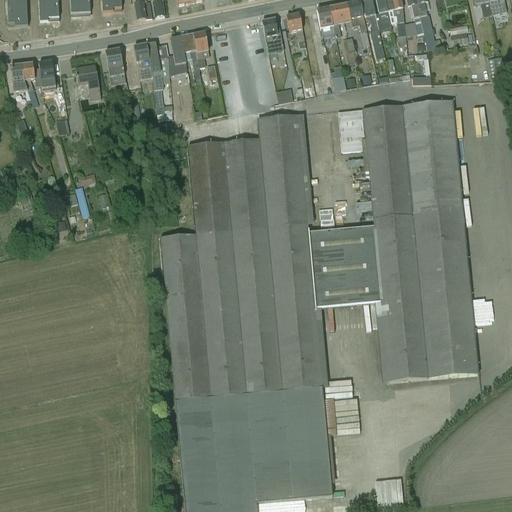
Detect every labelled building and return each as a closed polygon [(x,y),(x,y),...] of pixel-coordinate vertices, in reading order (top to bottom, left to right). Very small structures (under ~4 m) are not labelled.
[(26,30),(25,0),(6,0),(7,30),(26,30)] [(57,0),(37,0),(39,25),(58,24),(57,0)] [(89,0),(69,0),(71,20),(90,19),(89,0)] [(121,15),(120,0),(101,0),(102,16),(121,15)] [(187,7),(186,0),(173,0),(175,9),(187,7)] [(392,14),(388,0),(379,0),(374,1),(378,17),(392,14)] [(388,0),(392,14),(401,11),(397,0),(388,0)] [(416,9),(414,0),(403,0),(406,11),(416,9)] [(414,0),(416,9),(427,7),(425,0),(414,0)] [(488,6),(486,0),(470,0),(473,10),(488,6)] [(362,21),(374,19),(371,2),(359,4),(362,21)] [(153,22),(164,20),(161,3),(150,5),(153,22)] [(362,21),(359,4),(343,8),(347,24),(362,21)] [(135,24),(144,23),(141,5),(132,7),(135,24)] [(329,28),(347,24),(343,8),(326,11),(329,28)] [(329,28),(326,11),(314,14),(317,31),(329,28)] [(286,36),(300,33),(297,18),(283,21),(286,36)] [(261,41),(275,38),(272,22),(258,25),(261,41)] [(475,28),(457,27),(457,35),(474,36),(475,28)] [(194,57),(206,54),(201,35),(190,38),(194,57)] [(194,57),(190,38),(179,40),(183,60),(194,57)] [(458,38),(458,47),(479,47),(479,38),(458,38)] [(173,62),(183,60),(179,40),(168,42),(173,62)] [(359,41),(352,43),(355,55),(362,53),(359,41)] [(157,64),(168,62),(165,47),(154,50),(157,64)] [(483,49),(465,49),(466,59),(484,58),(483,49)] [(121,69),(130,68),(129,57),(128,51),(118,52),(121,69)] [(105,73),(119,70),(116,53),(101,55),(105,73)] [(130,68),(146,65),(144,54),(129,57),(130,68)] [(421,66),(434,66),(434,58),(421,58),(421,66)] [(88,105),(100,103),(93,60),(72,63),(78,101),(87,100),(88,105)] [(362,62),(353,64),(356,75),(365,72),(362,62)] [(42,93),(55,91),(52,65),(38,66),(42,93)] [(21,89),(33,87),(30,68),(19,69),(21,89)] [(21,89),(19,69),(6,70),(9,90),(21,89)] [(214,70),(216,85),(223,84),(221,69),(214,70)] [(188,78),(189,94),(197,94),(196,78),(188,78)] [(341,88),(350,89),(351,82),(341,81),(341,88)] [(321,99),(319,91),(310,94),(309,91),(302,92),(305,104),(321,99)] [(297,92),(282,96),(285,108),(299,104),(297,92)] [(312,236),(301,120),(254,125),(256,144),(185,150),(193,238),(156,241),(181,511),(255,511),(255,508),(331,501),(321,397),(330,396),(322,313),(371,309),(379,391),(478,382),(452,104),(360,113),(371,231),(312,236)] [(65,140),(75,136),(72,124),(61,127),(65,140)] [(85,181),(86,187),(100,184),(99,178),(85,181)] [(89,190),(81,192),(87,222),(94,221),(89,190)] [(413,462),(421,471),(441,453),(433,444),(413,462)] [(405,511),(405,487),(384,488),(384,511),(405,511)]
